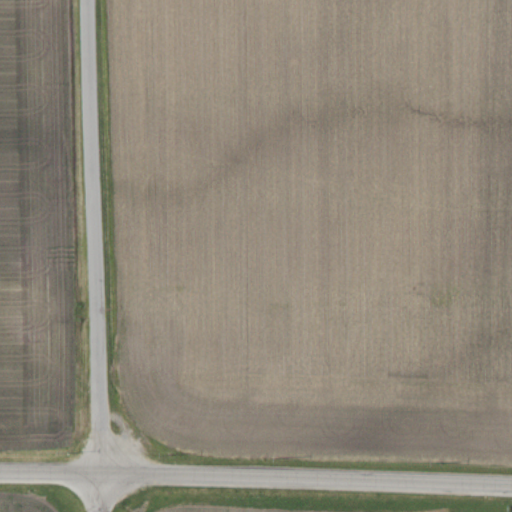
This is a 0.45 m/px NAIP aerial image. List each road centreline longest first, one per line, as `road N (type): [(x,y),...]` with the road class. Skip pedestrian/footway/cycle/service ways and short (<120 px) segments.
road 1 (secondary): [(511,486),(0,470)]
road 2 (residential): [(98,511),(89,0)]
